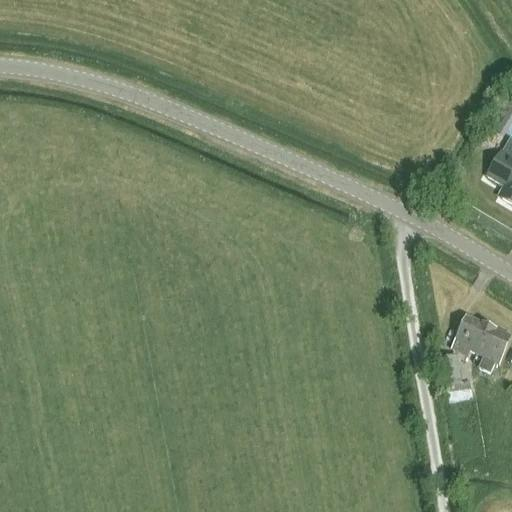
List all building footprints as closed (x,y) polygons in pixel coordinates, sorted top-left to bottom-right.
[(511,101),(507,98),(501,109),(507,112),(511,111),(511,101)] [(511,159),(501,153),(486,179),(507,191),(501,201),(511,207),(511,159)] [(489,330),(466,320),(453,347),(450,352),(466,360),(469,354),(476,358),(489,330)] [(494,366),(499,368),(511,341),(489,330),(476,358),(483,361),(478,371),(490,376),(494,366)] [(444,388),(460,386),(456,358),(440,360),(444,388)] [(458,402),(481,397),(478,384),(455,389),(458,402)]
